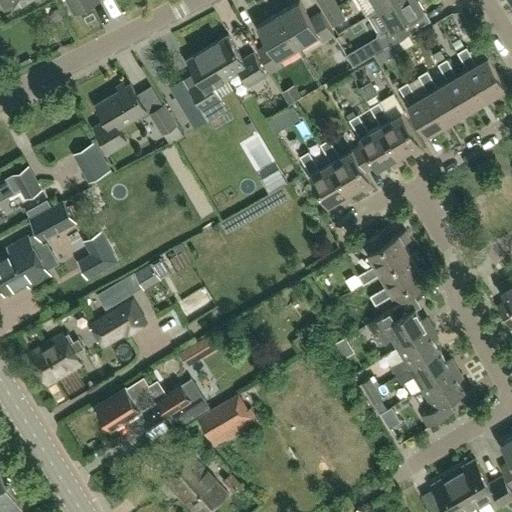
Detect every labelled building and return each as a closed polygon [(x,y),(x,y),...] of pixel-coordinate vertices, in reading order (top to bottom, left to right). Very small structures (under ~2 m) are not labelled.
[(0,0),(6,10),(26,0),(0,0)] [(70,0),(76,9),(79,8),(83,10),(92,5),(90,2),(93,0),(70,0)] [(280,12),(300,45),(320,33),(323,39),(335,33),(321,11),(310,17),(300,0),(280,12)] [(318,0),(326,12),(339,4),(337,0),(318,0)] [(374,0),(380,8),(393,0),(374,0)] [(418,0),(393,0),(380,8),(384,16),(374,22),(380,32),(376,34),(384,47),(414,29),(409,20),(425,11),(418,0)] [(485,1),(469,9),(480,32),(496,24),(485,1)] [(339,4),(326,12),(334,25),(347,16),(339,4)] [(279,57),(300,45),(280,12),(259,25),(269,41),(258,48),(271,71),(283,63),(279,57)] [(227,78),(228,78),(241,70),(249,84),(268,73),(254,50),(243,57),(228,34),(208,46),(227,78)] [(191,88),(190,89),(209,120),(228,108),(215,85),(227,78),(208,46),(188,58),(200,78),(189,85),(191,88)] [(467,68),(486,98),(506,86),(487,56),(476,62),(466,46),(458,51),(467,68)] [(358,49),(348,55),(354,65),(364,59),(358,49)] [(486,98),(467,68),(457,74),(447,57),(438,62),(448,79),(467,110),(486,98)] [(467,110),(448,79),(437,86),(427,69),(419,74),(429,91),(447,121),(467,110)] [(447,121),(429,91),(417,97),(408,81),(399,86),(427,133),(447,121)] [(109,150),(129,139),(120,124),(147,109),(131,83),(96,103),(104,116),(93,122),(109,150)] [(414,153),(423,148),(401,111),(388,118),(378,101),(369,107),(379,124),(381,123),(399,154),(411,147),(414,153)] [(164,104),(150,113),(151,113),(163,133),(177,124),(164,104)] [(275,132),(287,125),(280,113),(268,120),(275,132)] [(381,123),(379,124),(368,130),(358,114),(349,119),(363,142),(375,163),(377,167),(390,159),(394,166),(403,160),(399,154),(381,123)] [(177,124),(163,133),(170,145),(184,136),(177,124)] [(375,163),(363,142),(340,155),(330,137),(320,143),(330,160),(332,160),(350,190),(361,184),(365,190),(374,185),(365,170),(375,163)] [(332,160),(330,160),(319,167),(309,149),(299,155),(328,204),(340,196),(344,203),(354,197),(350,190),(332,160)] [(110,170),(103,156),(84,166),(92,180),(110,170)] [(12,173),(26,197),(43,188),(40,181),(30,164),(29,163),(12,173)] [(0,197),(14,189),(6,176),(0,178),(0,215),(3,214),(0,208),(0,197)] [(64,200),(30,218),(37,231),(42,240),(76,221),(64,200)] [(380,272),(410,253),(404,242),(410,238),(405,229),(389,238),(383,228),(362,241),(374,263),(357,273),(362,283),(380,272)] [(15,250),(0,258),(0,281),(6,291),(27,279),(29,284),(50,273),(34,244),(42,240),(37,231),(13,245),(15,250)] [(92,255),(81,261),(88,275),(116,260),(109,246),(92,255)] [(410,253),(380,272),(387,284),(369,294),(374,303),(392,292),(399,302),(421,289),(415,279),(423,274),(416,262),(423,258),(417,249),(410,253)] [(134,271),(143,285),(169,270),(160,256),(134,271)] [(511,282),(511,284),(507,277),(499,282),(503,288),(502,289),(507,298),(497,304),(510,325),(511,323),(511,282)] [(108,287),(117,301),(130,293),(122,279),(108,287)] [(127,334),(148,321),(134,297),(93,322),(106,344),(126,332),(127,334)] [(395,345),(431,324),(426,316),(422,319),(414,306),(397,316),(391,307),(366,322),(372,332),(379,344),(390,337),(395,345)] [(431,324),(395,345),(404,359),(393,365),(397,373),(440,348),(432,336),(437,333),(431,324)] [(64,331),(29,351),(47,382),(82,362),(76,352),(85,347),(79,337),(71,342),(64,331)] [(216,334),(184,352),(191,364),(223,346),(216,334)] [(421,387),(456,365),(452,358),(447,360),(440,348),(397,373),(402,381),(413,374),(421,387)] [(456,365),(421,387),(433,408),(422,414),(428,425),(453,409),(447,400),(464,389),(457,377),(462,375),(456,365)] [(127,385),(97,405),(111,428),(141,409),(157,398),(166,393),(158,379),(150,384),(145,376),(128,387),(127,385)] [(367,392),(376,386),(370,376),(361,382),(367,392)] [(166,393),(157,398),(168,415),(184,405),(201,394),(190,378),(166,393)] [(376,386),(367,392),(373,402),(383,397),(376,386)] [(248,409),(240,395),(202,417),(216,443),(259,418),(252,406),(248,409)] [(511,436),(501,443),(511,460),(501,465),(511,484),(511,436)] [(194,511),(208,511),(229,492),(192,453),(164,480),(194,511)] [(452,471),(474,508),(497,495),(502,504),(511,497),(511,492),(502,475),(489,483),(475,458),(452,471)] [(0,511),(11,511),(22,505),(0,468),(0,511)] [(466,511),(474,508),(452,471),(432,483),(446,508),(438,511),(466,511)]
